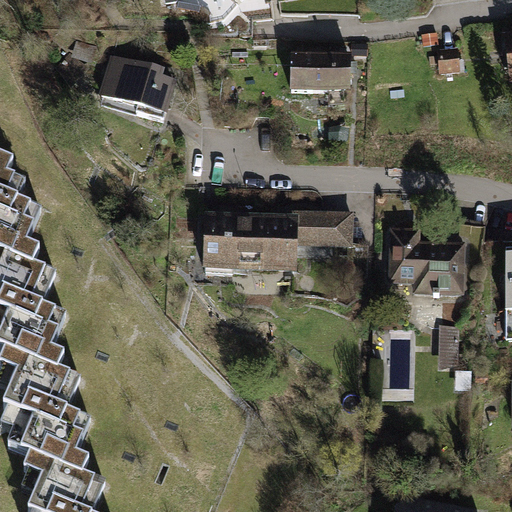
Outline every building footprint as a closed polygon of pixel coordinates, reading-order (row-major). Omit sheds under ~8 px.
[(458,53),(440,54),(442,75),(460,74),(458,53)] [(349,59),(294,57),(293,91),(330,93),(329,107),(347,108),(349,59)] [(161,73),(114,60),(104,97),(139,107),(136,116),(164,124),(174,86),(159,82),(161,73)] [(11,162),(0,157),(0,256),(33,270),(34,267),(40,252),(27,247),(42,212),(17,203),(24,185),(5,177),(11,162)] [(274,224),(203,224),(203,284),(235,284),(235,274),(295,274),(295,253),(345,252),(345,211),(273,211),(274,224)] [(420,227),(391,228),(393,281),(423,280),(423,292),(472,291),(471,239),(420,241),(420,227)] [(33,270),(0,256),(0,352),(6,355),(58,376),(60,371),(66,359),(53,354),(68,319),(43,309),(57,277),(34,267),(33,270)] [(431,351),(455,350),(455,336),(431,337),(431,351)] [(58,376),(6,355),(0,368),(18,375),(2,413),(17,420),(6,448),(32,459),(83,480),(84,477),(91,461),(78,456),(93,421),(68,411),(81,379),(60,371),(58,376)] [(457,388),(475,388),(474,364),(456,364),(457,388)] [(83,480),(32,459),(26,474),(44,481),(30,511),(96,511),(107,486),(84,477),(83,480)] [(456,511),(446,510),(414,503),(399,511),(456,511)]
